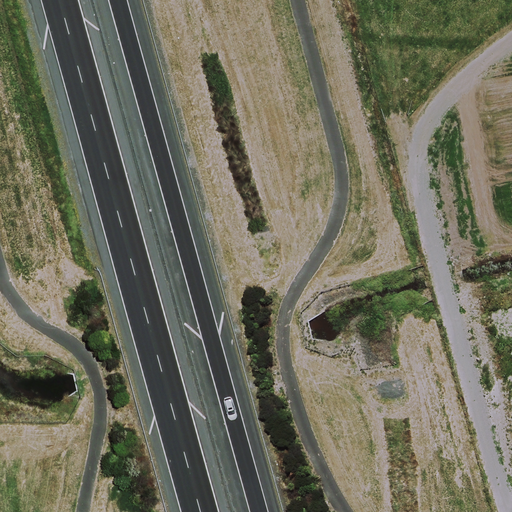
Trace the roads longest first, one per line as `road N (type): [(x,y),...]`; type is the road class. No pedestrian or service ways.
road 1 (motorway): [(120,0),(266,511)]
road 2 (motorway): [(202,511),(59,0)]
